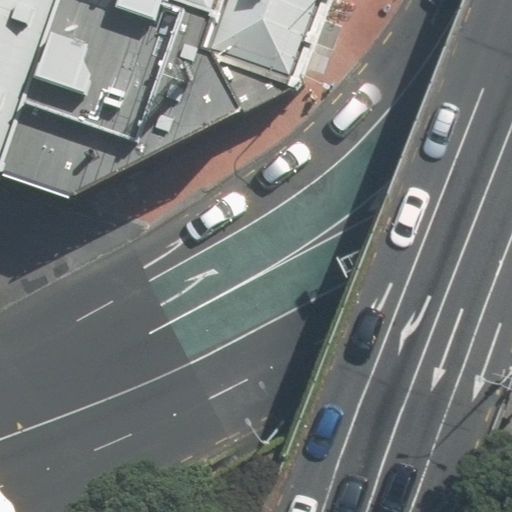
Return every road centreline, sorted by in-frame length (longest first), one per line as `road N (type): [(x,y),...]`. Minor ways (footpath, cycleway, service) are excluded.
road 1 (secondary): [(222,316),(376,134),(415,81),(455,0)]
road 2 (secondary): [(511,150),(370,511)]
road 3 (secondary): [(222,316),(511,174)]
road 4 (residential): [(0,214),(59,264),(120,377)]
road 5 (primary): [(0,442),(120,377)]
